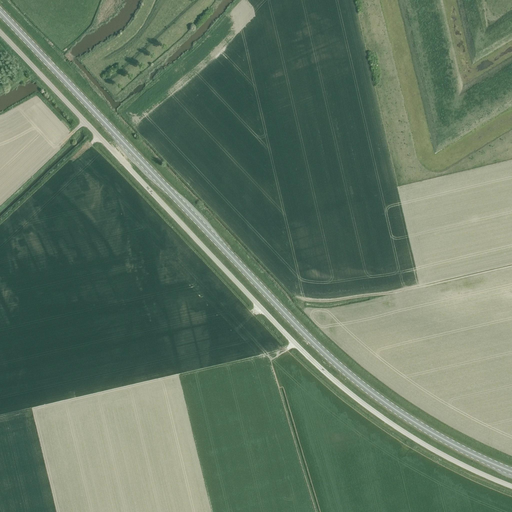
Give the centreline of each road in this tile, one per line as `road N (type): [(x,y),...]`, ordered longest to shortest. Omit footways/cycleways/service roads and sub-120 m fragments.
road 1 (primary): [(511,471),(414,421),(329,357),(0,11)]
road 2 (unclassified): [(511,486),(454,462),(352,396),(0,32)]
road 3 (track): [(301,298),(382,294),(511,265)]
